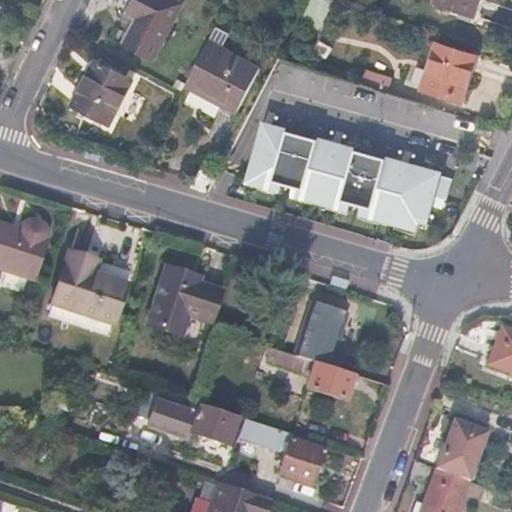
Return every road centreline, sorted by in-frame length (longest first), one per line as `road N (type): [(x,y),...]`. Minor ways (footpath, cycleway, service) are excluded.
road 1 (tertiary): [(0,154),(455,278)]
road 2 (secondary): [(455,278),(363,511)]
road 3 (residential): [(69,0),(0,144)]
road 4 (secondary): [(455,278),(511,169)]
